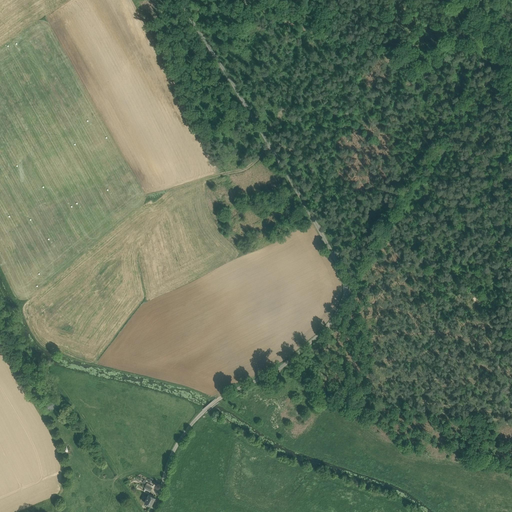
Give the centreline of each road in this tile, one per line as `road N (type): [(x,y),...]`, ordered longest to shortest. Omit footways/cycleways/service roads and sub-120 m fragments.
road 1 (unclassified): [(184,0),(348,283),(329,324),(297,355),(192,421),(149,511)]
road 2 (track): [(511,58),(502,61),(380,227),(348,283)]
road 3 (track): [(329,324),(322,373),(328,389),(384,405),(511,421)]
road 4 (track): [(49,511),(65,482),(63,460),(0,342)]
